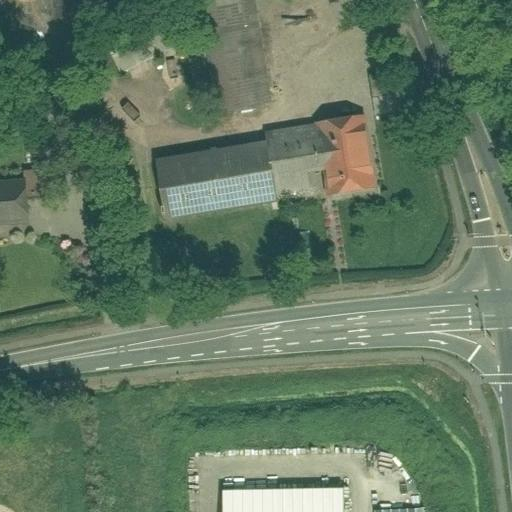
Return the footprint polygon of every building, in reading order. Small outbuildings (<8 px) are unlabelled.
[(283,103),(264,0),(205,0),(226,113),(283,103)] [(120,46),(131,71),(168,55),(156,30),(120,46)] [(378,75),(383,114),(407,110),(401,71),(378,75)] [(378,131),(376,114),(326,122),(327,127),(277,135),(278,141),(286,187),(321,181),(320,172),(334,170),(339,196),(387,188),(384,170),(388,170),(382,131),(378,131)] [(278,141),(171,159),(181,217),(288,200),(286,187),(278,141)] [(56,195),(54,170),(36,171),(36,179),(38,196),(56,195)] [(0,181),(0,222),(39,219),(38,196),(36,179),(0,181)] [(358,511),(358,489),(226,491),(226,511),(358,511)]
